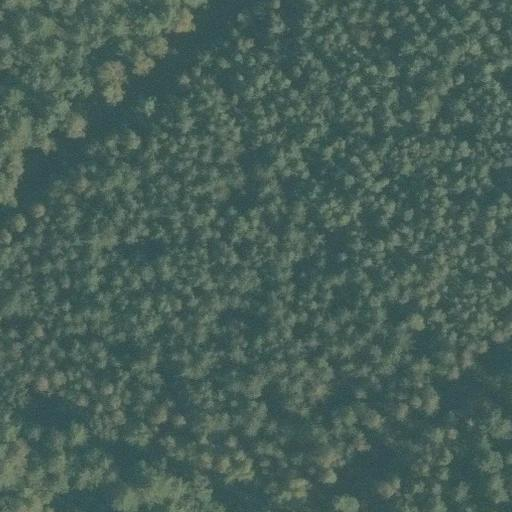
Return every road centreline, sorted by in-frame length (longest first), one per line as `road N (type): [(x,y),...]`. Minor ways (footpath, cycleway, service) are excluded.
road 1 (track): [(0,206),(245,0)]
road 2 (track): [(279,511),(0,400)]
road 3 (track): [(511,322),(285,511)]
